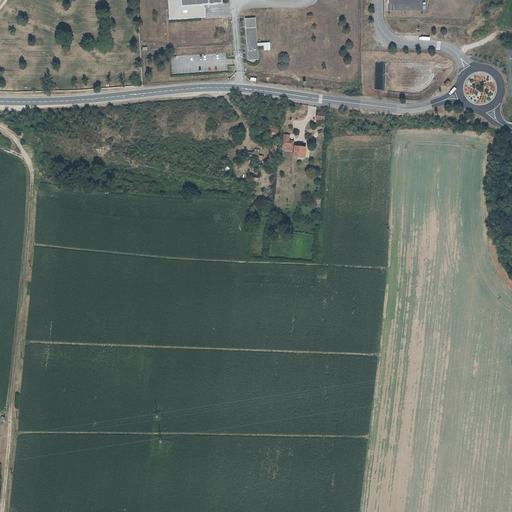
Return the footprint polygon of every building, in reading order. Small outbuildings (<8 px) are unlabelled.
[(167,0),(169,19),(202,17),(201,4),(222,3),(221,0),(167,0)] [(274,8),(274,25),(299,25),(298,8),(274,8)] [(255,18),(244,19),(247,61),(258,60),(258,47),(264,46),(264,50),(270,50),(269,41),(264,41),(263,44),(258,44),(255,18)] [(324,112),(317,111),(316,118),(323,119),(324,112)] [(268,128),(267,137),(277,138),(277,129),(268,128)] [(299,147),(295,146),(294,156),(304,157),(305,148),(301,147),(301,145),(299,145),(299,147)] [(262,156),(258,155),(259,150),(254,149),(253,153),(250,152),(248,159),(261,161),(262,156)]
